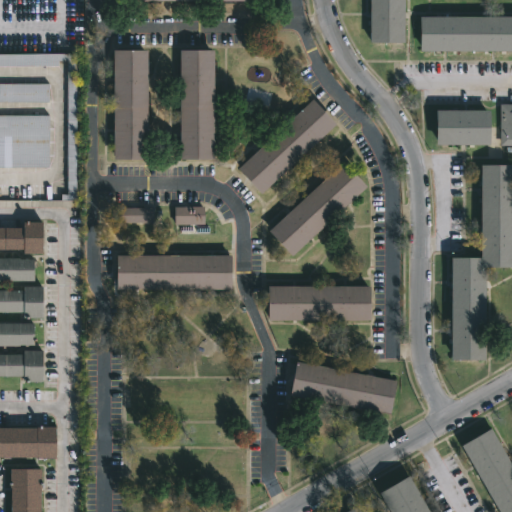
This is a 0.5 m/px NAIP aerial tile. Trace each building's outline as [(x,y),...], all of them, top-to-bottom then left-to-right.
[(402,0),(402,31),(406,31),(406,39),(402,39),(402,42),(368,42),(368,0),(402,0)] [(511,50),(436,50),(415,50),(415,15),(511,15),(511,50)] [(142,158),(117,158),(116,49),(141,49),(142,158)] [(208,158),(174,158),(174,49),(208,49),(208,158)] [(0,53),(77,53),(79,76),(78,199),(63,200),(63,194),(68,194),(70,94),(69,75),(67,61),(60,61),(60,66),(0,66),(0,53)] [(51,102),(0,101),(0,83),(51,83),(51,102)] [(257,193),(256,194),(232,168),(306,98),(331,124),(257,193)] [(511,104),(511,145),(498,145),(498,104),(511,104)] [(444,144),(430,144),(430,109),(485,110),(484,145),(444,144)] [(54,167),(0,167),(0,114),(54,114),(54,167)] [(343,202),(285,255),(262,230),(338,160),(361,185),(343,202)] [(480,360),(445,359),(446,257),(474,257),(475,164),(510,165),(510,267),(481,266),(480,360)] [(201,224),(169,224),(169,206),(200,206),(201,224)] [(133,222),(114,222),(114,207),(150,207),(149,222),(133,222)] [(43,225),(42,253),(23,252),(23,249),(0,248),(0,226),(24,227),(24,220),(43,221),(43,225)] [(127,289),(119,289),(119,254),(225,255),(225,290),(127,289)] [(0,257),(19,257),(19,258),(35,258),(35,280),(0,280),(0,257)] [(43,285),(43,317),(24,317),(24,311),(0,311),(0,289),(24,289),(24,286),(43,285)] [(269,323),(265,323),(265,287),(368,287),(368,323),(269,323)] [(0,322),(34,323),(34,325),(38,325),(38,337),(35,337),(35,344),(0,344),(0,322)] [(43,349),(43,381),(23,381),(23,375),(0,375),(0,353),(23,354),(23,349),(43,349)] [(395,379),(389,414),(287,394),(294,360),(395,379)] [(57,425),(56,457),(0,456),(0,426),(37,427),(37,425),(57,425)] [(511,463),(511,511),(499,511),(461,444),(491,427),(511,463)] [(40,511),(10,511),(10,468),(40,468),(40,511)] [(389,511),(377,491),(408,473),(431,511),(389,511)] [(361,511),(340,511),(356,503),(361,511)]
